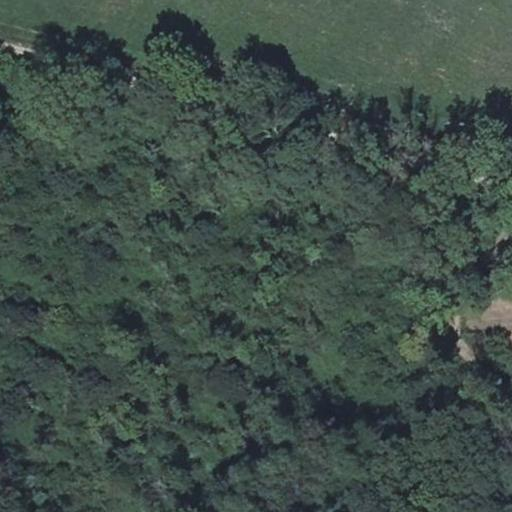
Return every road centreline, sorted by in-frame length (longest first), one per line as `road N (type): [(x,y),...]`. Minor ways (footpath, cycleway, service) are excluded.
road 1 (track): [(0,48),(490,184)]
road 2 (track): [(490,184),(455,325),(459,341),(511,394)]
